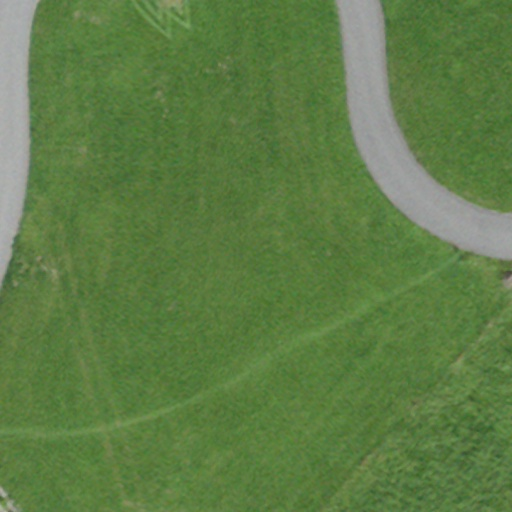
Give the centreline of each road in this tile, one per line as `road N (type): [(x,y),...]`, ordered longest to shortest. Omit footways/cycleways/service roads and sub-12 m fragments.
road 1 (track): [(362,0),(371,20),(380,134),(438,213),(511,235)]
road 2 (track): [(0,223),(30,0)]
